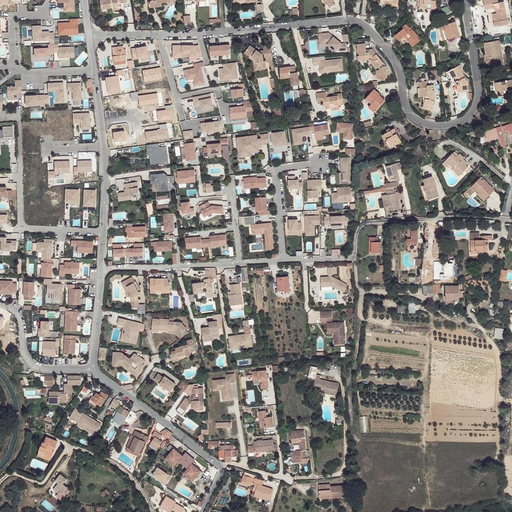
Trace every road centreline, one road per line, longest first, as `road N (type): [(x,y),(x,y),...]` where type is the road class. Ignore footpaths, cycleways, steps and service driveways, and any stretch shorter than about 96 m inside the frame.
road 1 (residential): [(89,35),(349,19),(392,57),(406,109),(417,120),(447,125),(467,116),(478,95),(461,0)]
road 2 (residential): [(511,189),(501,218),(366,221),(351,257),(282,259)]
road 3 (residential): [(102,266),(104,147),(89,35)]
road 4 (unknown): [(156,511),(124,466),(81,444),(69,447),(45,479),(19,474),(0,484)]
road 5 (residential): [(282,259),(102,266)]
road 6 (residential): [(201,511),(220,464),(130,395)]
road 7 (unknown): [(360,291),(348,379),(355,442)]
road 8 (residential): [(130,395),(93,369),(102,266)]
road 9 (residential): [(329,162),(277,172),(282,259)]
